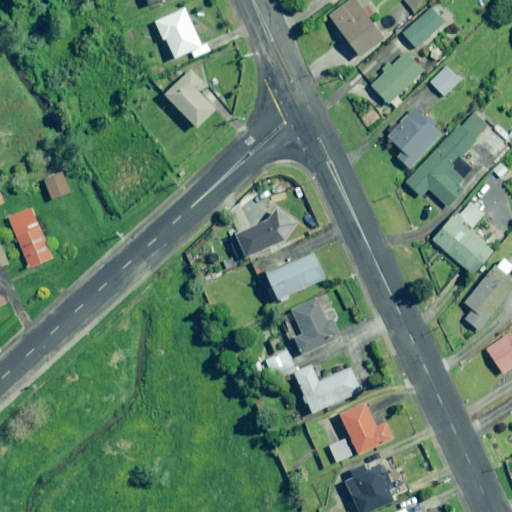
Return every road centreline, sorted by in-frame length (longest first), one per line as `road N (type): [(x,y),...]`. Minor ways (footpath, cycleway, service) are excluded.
road 1 (residential): [(492,511),(304,111)]
road 2 (residential): [(0,374),(304,111)]
road 3 (residential): [(304,111),(251,0)]
